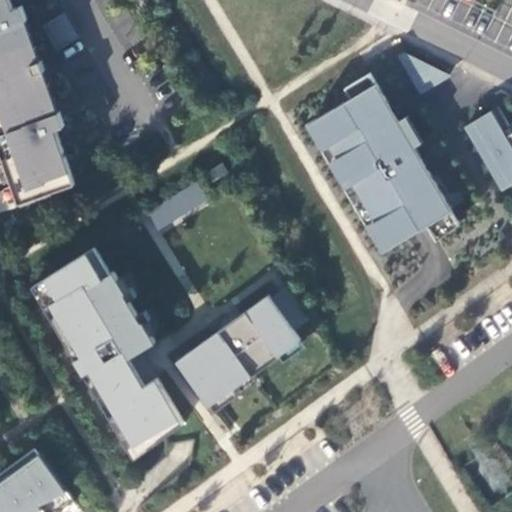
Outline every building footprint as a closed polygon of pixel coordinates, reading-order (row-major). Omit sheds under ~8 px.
[(0,0),(0,146),(21,207),(52,197),(50,193),(75,184),(56,130),(65,127),(60,113),(51,116),(37,75),(45,72),(41,61),(33,63),(19,23),(27,20),(22,7),(14,10),(10,0),(0,0)] [(46,24),(61,49),(79,39),(65,14),(46,24)] [(405,54),(401,56),(417,85),(440,71),(405,54)] [(440,71),(417,85),(422,94),(451,77),(440,71)] [(457,217),(370,73),(342,91),(348,101),(305,126),(381,253),(419,231),(428,226),(432,232),(457,217)] [(501,130),(491,112),(466,127),(498,181),(511,172),(511,133),(506,137),(501,130)] [(511,123),(501,130),(506,137),(511,133),(511,123)] [(229,172),(223,162),(207,173),(213,181),(229,172)] [(147,212),(159,231),(208,199),(196,180),(147,212)] [(105,271),(88,247),(38,281),(137,453),(184,421),(158,373),(145,380),(130,357),(157,339),(113,264),(105,271)] [(270,290),(176,357),(217,407),(308,343),(270,290)] [(0,484),(0,511),(61,511),(76,502),(41,455),(0,484)]
